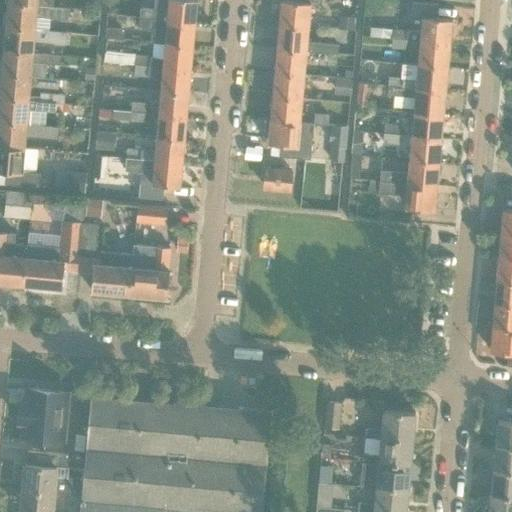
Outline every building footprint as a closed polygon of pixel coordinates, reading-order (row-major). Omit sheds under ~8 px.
[(141,18),(195,23),(196,0),(155,0),(154,9),(142,8),(141,18)] [(281,0),(280,24),(309,27),(311,5),(321,6),(321,0),(296,0),(297,1),(282,0),(281,0)] [(438,3),(413,0),(412,15),(424,16),(422,32),(371,26),(370,37),(422,41),(452,44),(454,19),(437,18),(438,3)] [(5,9),(4,26),(6,26),(34,29),(35,27),(36,15),(69,18),(70,8),(54,6),(8,2),(8,10),(5,9)] [(341,15),(340,28),(356,29),(357,16),(341,15)] [(165,44),(192,47),(195,23),(141,18),(140,26),(154,28),(152,43),(165,44)] [(278,48),(307,50),(307,49),(338,52),(339,43),(308,40),(309,27),(280,24),(278,48)] [(2,50),(4,50),(32,52),(33,39),(64,41),(67,42),(68,30),(35,27),(34,29),(6,26),(5,33),(3,33),(2,50)] [(125,29),(107,27),(107,37),(125,39),(125,29)] [(401,39),(393,39),(392,49),(406,50),(407,40),(401,39)] [(420,65),(449,67),(452,44),(422,41),(420,65)] [(137,65),(190,70),(192,47),(165,44),(164,57),(151,56),(151,54),(137,53),(137,52),(106,49),(105,60),(136,63),(137,65)] [(275,71),(305,74),(307,50),(278,48),(275,71)] [(1,57),(0,70),(0,73),(2,74),(30,76),(30,75),(46,76),(47,62),(60,63),(61,55),(32,52),(4,50),(3,57),(1,57)] [(161,91),(188,93),(190,70),(137,65),(136,73),(149,74),(149,75),(163,76),(161,91)] [(389,85),(447,91),(449,67),(420,65),(419,78),(404,77),(404,76),(389,75),(389,83),(388,85),(389,85)] [(88,67),(87,79),(95,80),(96,68),(88,67)] [(305,74),(275,71),(273,95),(303,97),(305,74)] [(323,92),(337,92),(338,73),(323,72),(323,92)] [(0,97),(65,104),(66,93),(41,91),(41,94),(29,93),(29,85),(59,87),(60,77),(46,76),(30,75),(30,76),(2,74),(1,81),(0,81),(0,97)] [(352,90),(353,78),(345,77),(342,77),(341,89),(352,90)] [(360,83),(358,107),(368,107),(370,84),(369,84),(360,83)] [(416,112),(445,114),(447,91),(389,85),(388,94),(417,96),(416,112)] [(159,114),(186,117),(188,93),(161,91),(159,114)] [(271,118),(301,121),(303,97),(273,95),(271,118)] [(0,121),(26,124),(26,122),(40,123),(47,123),(48,110),(64,111),(65,104),(0,97),(0,121)] [(132,109),(146,110),(147,101),(133,100),(132,109)] [(146,110),(132,109),(118,108),(117,118),(145,120),(146,110)] [(101,109),(100,117),(108,117),(109,109),(101,109)] [(315,111),(314,122),(315,122),(329,123),(330,112),(315,111)] [(445,114),(416,112),(414,133),(414,135),(443,138),(445,114)] [(157,137),(184,140),(186,117),(159,114),(157,137)] [(279,155),(311,158),(315,122),(314,122),(301,121),(271,118),(269,142),(280,143),(279,155)] [(0,145),(23,148),(25,135),(59,138),(60,125),(47,123),(26,122),(26,124),(0,121),(0,145)] [(385,121),(385,131),(384,133),(399,134),(399,132),(400,123),(385,121)] [(334,124),(332,144),(347,145),(349,125),(334,124)] [(98,130),(97,147),(116,148),(117,132),(98,130)] [(384,133),(385,131),(370,130),(370,139),(384,141),(413,143),(413,146),(412,159),(441,161),(443,138),(414,135),(414,133),(399,132),(399,134),(384,133)] [(127,158),(182,163),(184,140),(157,137),(156,150),(128,147),(127,158)] [(315,154),(332,154),(332,139),(316,139),(315,154)] [(354,154),(363,154),(364,145),(355,144),(354,154)] [(0,169),(8,171),(7,184),(19,185),(41,187),(42,173),(37,173),(39,149),(23,148),(0,145),(0,169)] [(361,178),(363,154),(354,154),(352,177),(361,178)] [(109,157),(97,156),(96,166),(108,167),(109,157)] [(182,163),(127,158),(126,169),(142,171),(139,197),(163,199),(165,185),(180,186),(182,163)] [(380,180),(439,185),(441,161),(412,159),(411,171),(381,168),(380,180)] [(66,189),(86,191),(87,170),(68,168),(66,189)] [(264,187),(290,190),(292,172),(266,170),(264,187)] [(372,179),(371,191),(379,192),(380,180),(372,179)] [(439,185),(380,180),(379,192),(409,194),(407,207),(437,209),(439,185)] [(5,215),(30,218),(32,192),(7,189),(5,215)] [(33,244),(30,285),(61,287),(62,270),(78,271),(84,201),(65,199),(64,220),(62,220),(59,246),(33,244)] [(88,199),(87,215),(102,216),(103,200),(88,199)] [(139,221),(166,224),(167,208),(140,205),(139,221)] [(501,234),(511,235),(511,210),(503,210),(501,234)] [(99,223),(83,221),(78,271),(93,273),(91,290),(131,294),(134,253),(100,250),(100,255),(96,255),(99,223)] [(0,281),(30,285),(33,244),(15,242),(16,233),(0,231),(0,281)] [(498,258),(511,258),(511,235),(501,234),(498,258)] [(180,236),(178,251),(187,252),(189,237),(180,236)] [(172,246),(134,242),(131,294),(168,297),(172,246)] [(496,281),(511,282),(511,258),(498,258),(496,281)] [(494,304),(511,306),(511,282),(496,281),(494,304)] [(511,306),(494,304),(492,328),(511,329),(511,306)] [(511,329),(492,328),(489,352),(509,354),(508,365),(511,364),(511,329)] [(66,393),(27,389),(26,403),(19,402),(17,422),(24,422),(22,437),(60,441),(66,393)] [(79,511),(260,511),(270,412),(91,395),(83,480),(82,493),(79,511)] [(325,427),(339,429),(342,403),(327,402),(325,427)] [(364,439),(381,441),(412,443),(415,414),(384,411),(382,431),(365,429),(364,439)] [(511,423),(498,422),(496,444),(511,445),(511,423)] [(379,465),(409,468),(412,443),(381,441),(364,439),(363,454),(362,463),(379,465)] [(332,444),(323,443),(322,458),(331,459),(332,444)] [(511,445),(496,444),(494,468),(511,470),(511,445)] [(53,490),(82,493),(83,480),(77,479),(77,477),(55,474),(56,468),(66,469),(68,455),(28,451),(26,465),(23,465),(21,489),(53,492),(53,490)] [(407,493),(409,468),(379,465),(362,463),(359,488),(377,490),(407,493)] [(320,470),(319,482),(329,483),(331,483),(332,467),(321,466),(320,470)] [(491,493),(511,494),(511,470),(494,468),(491,493)] [(51,511),(53,492),(21,489),(18,511),(51,511)] [(404,511),(407,493),(377,490),(375,505),(357,503),(356,511),(404,511)] [(484,507),(483,511),(511,511),(511,494),(491,493),(490,505),(486,505),(484,507)] [(320,495),(319,505),(333,507),(334,497),(320,495)]
